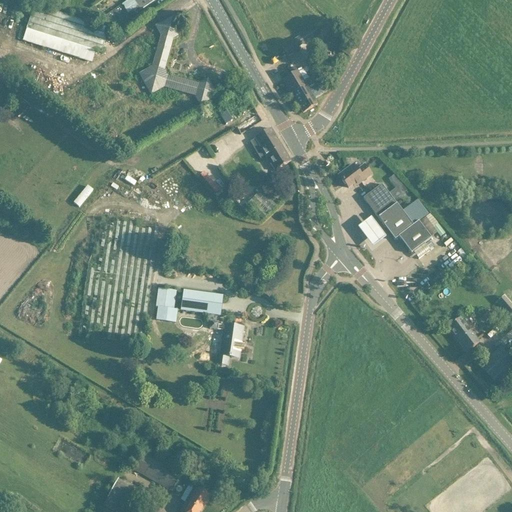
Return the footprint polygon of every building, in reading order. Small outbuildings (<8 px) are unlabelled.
[(133,0),(140,11),(155,0),(133,0)] [(109,29),(34,5),(27,30),(96,51),(102,53),(104,47),(107,36),(109,29)] [(200,107),(209,101),(218,96),(208,79),(198,84),(171,77),(166,67),(173,40),(183,34),(173,17),(164,22),(155,27),(160,36),(152,67),(139,75),(151,96),(164,88),(194,97),(200,107)] [(330,31),(325,37),(331,41),(335,34),(330,31)] [(300,50),(294,40),(282,48),(288,57),(300,50)] [(345,40),(338,52),(348,57),(354,45),(345,40)] [(291,76),(283,81),(292,96),(306,87),(313,82),(310,78),(307,80),(302,71),(298,74),(297,72),(291,76)] [(306,87),(292,96),(302,114),(317,105),(314,99),(326,91),(323,86),(319,89),(315,83),(314,83),(313,82),(306,87)] [(225,125),(232,121),(226,111),(219,115),(225,125)] [(262,122),(258,115),(236,129),(240,135),(253,127),(262,122)] [(275,172),(282,168),(291,162),(270,129),(255,139),(261,148),(255,152),(260,160),(266,156),(275,172)] [(203,153),(209,163),(207,164),(209,169),(220,162),(212,148),(203,153)] [(224,170),(229,178),(245,168),(239,160),(224,170)] [(356,186),(364,180),(371,175),(364,166),(357,171),(352,166),(339,176),(341,178),(342,180),(342,181),(343,182),(348,188),(355,184),(356,186)] [(391,175),(386,169),(380,174),(385,180),(391,175)] [(394,194),(398,201),(409,195),(400,177),(393,181),(399,192),(394,194)] [(411,254),(431,239),(430,238),(418,223),(418,222),(412,227),(381,185),(362,199),(387,231),(394,241),(398,237),(411,254)] [(260,191),(247,205),(261,219),(276,206),(260,191)] [(416,201),(402,212),(412,227),(418,222),(418,223),(425,218),(427,216),(416,201)] [(94,218),(79,337),(142,346),(158,227),(94,218)] [(425,218),(418,223),(430,238),(436,233),(432,228),(425,218)] [(363,226),(358,230),(372,249),(378,245),(385,239),(371,220),(363,226)] [(437,224),(432,228),(436,233),(440,238),(444,234),(437,224)] [(157,308),(155,322),(176,324),(177,311),(174,310),(176,292),(158,290),(155,308),(157,308)] [(228,366),(229,357),(239,359),(243,329),(224,326),(224,327),(218,326),(219,322),(216,322),(217,319),(218,316),(220,317),(223,297),(213,295),(183,291),(181,311),(208,315),(207,321),(211,321),(210,329),(223,331),(220,355),(217,355),(216,364),(228,366)] [(511,307),(503,297),(497,303),(509,317),(511,314),(511,307)] [(466,354),(474,347),(479,344),(460,318),(447,328),(466,354)] [(502,382),(509,375),(511,372),(511,360),(500,348),(484,363),(502,382)] [(144,454),(134,471),(171,492),(180,474),(144,454)] [(154,500),(119,479),(103,505),(114,511),(134,511),(139,505),(145,508),(154,500)] [(201,511),(211,498),(198,490),(194,487),(188,496),(184,494),(180,500),(185,504),(180,511),(201,511)]
